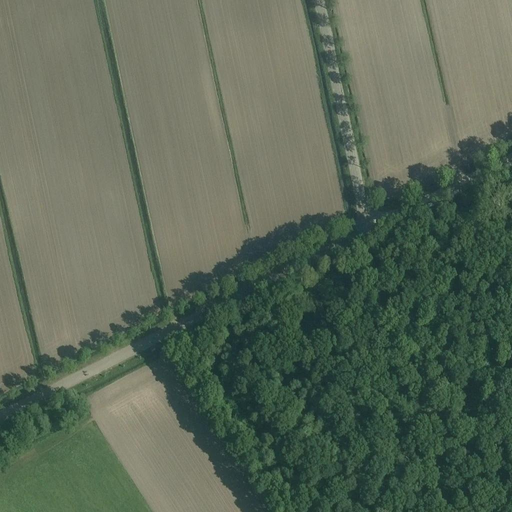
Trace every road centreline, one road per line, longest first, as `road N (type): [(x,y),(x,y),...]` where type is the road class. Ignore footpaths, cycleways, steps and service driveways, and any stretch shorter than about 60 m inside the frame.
road 1 (unclassified): [(0,416),(366,228),(318,0)]
road 2 (track): [(397,511),(289,401),(284,369),(303,332),(328,316)]
road 3 (track): [(300,263),(328,316),(373,297),(457,284),(511,302)]
road 4 (track): [(381,221),(511,156)]
